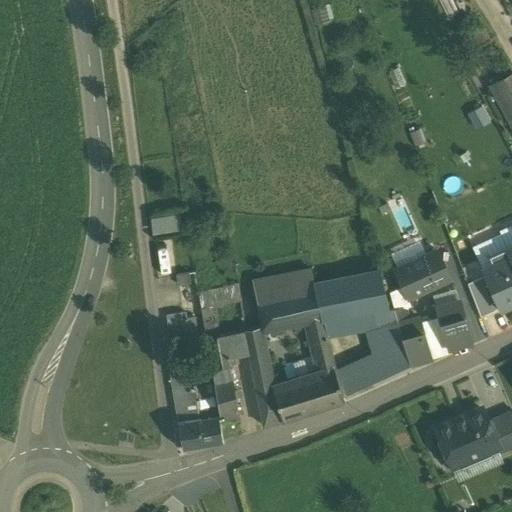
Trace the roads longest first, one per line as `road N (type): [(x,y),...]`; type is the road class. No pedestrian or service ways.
road 1 (unclassified): [(37,465),(40,400),(90,282),(99,233),(76,0)]
road 2 (residential): [(200,463),(511,338)]
road 3 (residential): [(200,463),(68,473)]
